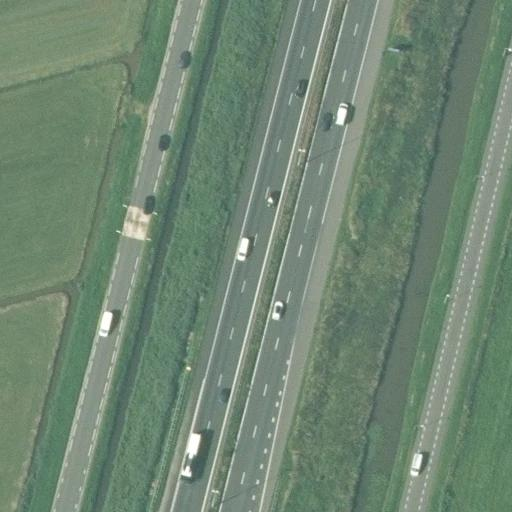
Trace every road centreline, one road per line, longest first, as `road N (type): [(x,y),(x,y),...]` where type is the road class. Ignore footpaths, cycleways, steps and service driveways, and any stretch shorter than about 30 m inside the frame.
road 1 (tertiary): [(199,0),(68,511)]
road 2 (motorway): [(233,511),(362,0)]
road 3 (motorway): [(315,0),(187,511)]
road 4 (tertiary): [(413,511),(511,96)]
